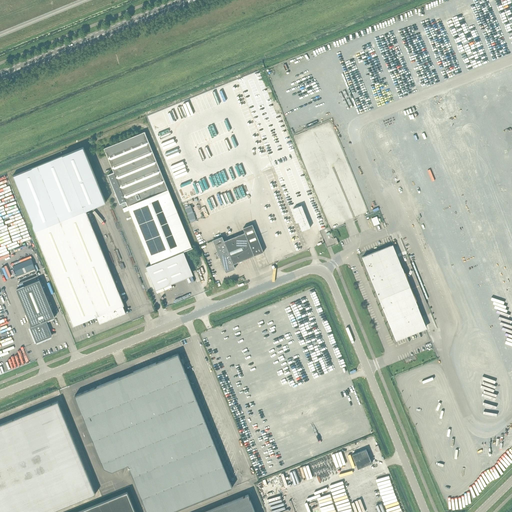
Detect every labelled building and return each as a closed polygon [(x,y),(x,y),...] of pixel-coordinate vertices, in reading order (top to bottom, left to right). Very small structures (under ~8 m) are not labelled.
[(192,247),(144,132),(104,148),(114,172),(108,175),(120,204),(126,201),(151,264),(151,265),(192,248),(192,247)] [(124,305),(86,211),(106,202),(83,147),(12,176),(35,231),(62,298),(73,326),(97,316),(100,324),(126,313),(123,306),(124,305)] [(293,208),(302,231),(310,227),(302,205),(293,208)] [(264,252),(252,224),(243,228),(245,233),(224,241),(222,236),(213,240),(226,272),(235,269),(233,264),(264,252)] [(365,256),(362,257),(395,337),(396,340),(399,339),(425,329),(423,326),(416,307),(398,314),(396,311),(393,312),(379,277),(400,268),(391,245),(365,256)] [(35,265),(42,262),(37,250),(30,253),(35,265)] [(175,256),(175,282),(197,274),(188,250),(178,254),(175,256)] [(31,259),(12,266),(16,276),(35,268),(31,259)] [(416,307),(400,268),(379,277),(393,312),(396,311),(398,314),(416,307)] [(46,340),(46,339),(51,336),(45,321),(55,317),(40,280),(16,289),(32,326),(30,327),(36,342),(42,340),(43,341),(46,340)] [(223,465),(225,461),(221,459),(223,455),(219,454),(220,450),(217,448),(218,444),(214,443),(216,439),(212,437),(214,433),(210,431),(211,428),(207,426),(209,422),(205,420),(207,416),(203,415),(205,411),(201,409),(202,405),(198,404),(200,400),(196,398),(198,394),(194,392),(196,389),(192,387),(193,383),(189,381),(178,353),(75,395),(104,467),(112,471),(128,465),(147,511),(170,511),(232,487),(230,482),(232,478),(228,476),(229,472),(226,470),(227,466),(223,465)] [(0,511),(49,511),(95,493),(58,401),(0,424),(0,511)] [(368,456),(364,445),(347,452),(351,463),(368,456)] [(310,474),(313,472),(317,478),(321,475),(315,466),(308,471),(310,474)] [(135,511),(127,492),(77,511),(135,511)] [(255,511),(248,494),(204,511),(255,511)] [(275,505),(273,505),(272,501),(267,503),(269,508),(273,507),(274,509),(277,508),(275,505)]
